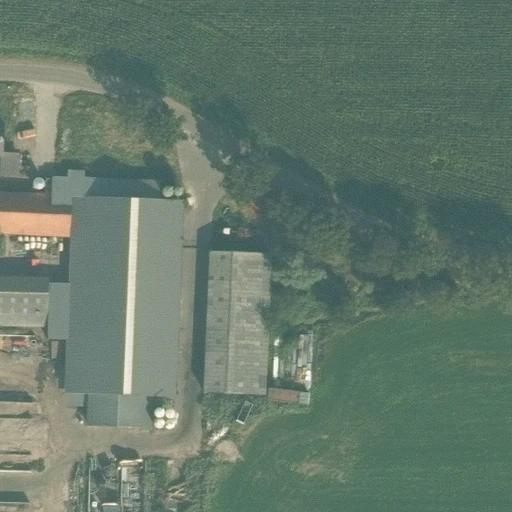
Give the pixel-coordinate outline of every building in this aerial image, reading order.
[(0,177),(17,180),(17,156),(0,154),(0,150),(1,126),(0,126),(0,177)] [(51,327),(47,327),(46,341),(65,341),(63,395),(83,395),(82,427),(147,430),(148,398),(171,399),(179,201),(176,201),(0,194),(0,235),(65,239),(69,239),(67,286),(52,286),(51,327)] [(209,252),(204,394),(265,396),(270,254),(209,252)] [(0,327),(43,329),(43,326),(47,327),(51,327),(52,286),(44,285),(44,279),(0,277),(0,327)] [(182,511),(182,499),(161,500),(161,511),(182,511)]
